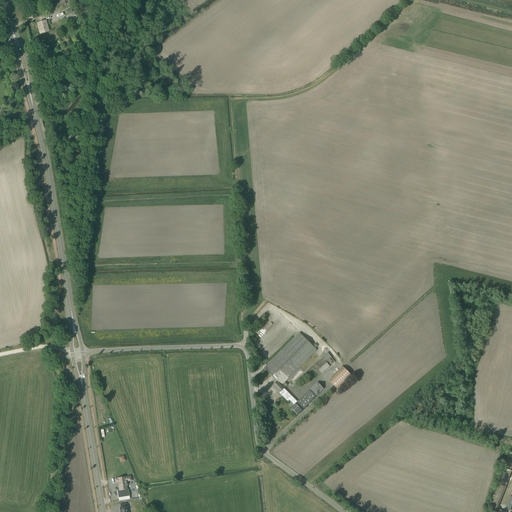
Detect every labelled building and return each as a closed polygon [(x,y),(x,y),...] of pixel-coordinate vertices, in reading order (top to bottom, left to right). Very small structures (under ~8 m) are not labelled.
[(46,21),(37,24),(39,30),(38,30),(40,34),(49,31),(46,21)] [(279,322),(254,344),(262,353),(265,353),(266,352),(268,354),(269,354),(271,352),(271,348),(277,342),(278,341),(281,338),(283,338),(284,331),(278,336),(279,329),(281,327),(279,325),(279,322)] [(294,412),(297,416),(324,389),(317,383),(297,402),(284,389),(288,385),(285,383),(295,372),(317,351),(315,349),(318,346),(315,344),(312,346),(299,333),(264,369),(267,372),(277,382),(273,386),(280,393),(279,393),(288,402),(289,401),(294,406),(289,410),(293,413),(294,412)] [(318,377),(335,362),(327,353),(322,357),(322,358),(314,365),(316,367),(312,370),(318,377)] [(328,381),(338,391),(353,378),(343,367),(328,381)] [(493,495),(488,507),(492,509),(493,508),(498,510),(496,511),(504,511),(505,511),(497,509),(508,481),(510,481),(511,476),(511,473),(511,472),(505,469),(499,485),(498,485),(494,495),(493,495)] [(117,484),(119,491),(130,489),(129,482),(131,481),(130,477),(114,480),(115,484),(117,484)]
